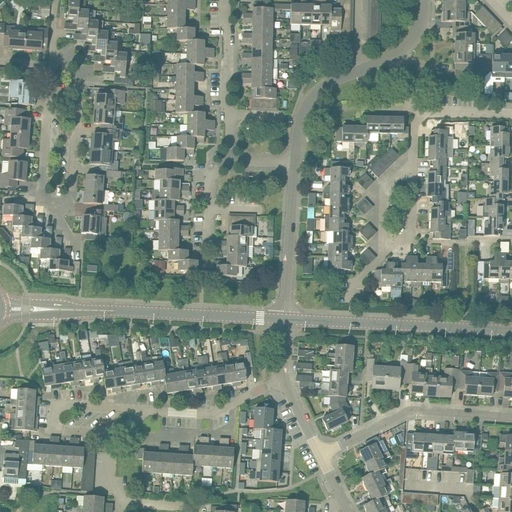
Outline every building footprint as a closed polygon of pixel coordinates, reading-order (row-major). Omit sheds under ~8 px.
[(77,30),(78,10),(85,10),(86,0),(81,0),(80,0),(68,0),(67,19),(73,19),(73,24),(65,23),(64,29),(77,30)] [(300,0),(300,6),(300,25),(310,25),(310,6),(305,6),(305,0),(300,0)] [(316,0),(316,6),(310,6),(310,25),(320,25),(320,0),(316,0)] [(325,0),(320,0),(320,25),(330,26),(331,10),(331,6),(325,6),(325,0)] [(452,0),(453,2),(443,2),(443,6),(445,6),(445,12),(443,11),(443,12),(464,12),(464,0),(452,0)] [(23,2),(19,5),(24,11),(28,7),(23,2)] [(49,11),(50,3),(42,3),(41,17),(49,18),(49,11)] [(194,10),(195,5),(167,5),(167,17),(184,17),(184,10),(194,10)] [(243,19),(272,19),(272,13),(280,13),(280,10),(279,10),(280,5),(265,5),(265,9),(253,9),(253,14),(243,14),(243,19)] [(300,6),(280,5),(279,10),(280,10),(290,10),(290,25),(300,25),(300,6)] [(474,15),(478,19),(486,11),(482,7),(474,15)] [(340,32),(340,26),(340,20),(340,14),(352,14),(352,8),(341,8),(340,10),(331,10),(330,26),(330,31),(338,32),(338,34),(340,34),(340,32)] [(78,10),(77,30),(82,30),(82,35),(74,34),(74,40),(86,41),(86,40),(88,21),(94,21),(95,11),(89,11),(85,10),(78,10)] [(486,11),(478,19),(481,23),(490,15),(486,11)] [(457,22),(457,28),(469,28),(470,22),(464,22),(464,12),(443,12),(443,16),(445,16),(445,22),(457,22)] [(119,13),(119,22),(129,22),(130,14),(119,13)] [(481,23),(485,27),(494,19),(490,15),(481,23)] [(184,25),(184,17),(167,17),(167,30),(177,30),(194,30),(194,25),(184,25)] [(272,29),(272,19),(243,19),(242,24),(252,24),(252,29),(272,29)] [(494,19),(485,27),(489,31),(498,23),(494,19)] [(88,21),(86,40),(92,41),(91,45),(83,45),(83,51),(96,52),(96,51),(97,31),(102,32),(103,22),(98,22),(98,21),(94,21),(88,21)] [(501,26),(498,23),(489,31),(493,35),(501,26)] [(4,27),(3,46),(3,45),(9,45),(9,49),(25,50),(26,33),(14,32),(15,28),(4,27)] [(469,34),(469,28),(457,28),(457,34),(452,34),(452,38),(455,38),(455,44),(452,44),(474,44),(474,34),(469,34)] [(37,34),(26,33),(25,50),(40,51),(41,47),(46,48),(46,50),(47,50),(48,30),(38,29),(37,34)] [(272,39),(272,29),(252,29),(252,34),(242,34),(242,39),(272,39)] [(177,42),(187,42),(204,42),(204,37),(194,37),(194,30),(177,30),(177,42)] [(511,39),(511,37),(505,30),(497,39),(496,39),(504,48),(511,39)] [(97,31),(96,51),(101,52),(101,56),(93,56),(92,62),(105,63),(105,62),(107,42),(113,43),(114,33),(108,33),(108,32),(102,32),(97,31)] [(271,49),(272,39),(242,39),(242,44),(252,44),(252,49),(271,49)] [(117,43),(113,43),(107,42),(105,62),(111,62),(110,67),(102,66),(102,72),(114,73),(115,73),(116,53),(117,53),(117,43)] [(187,42),(187,54),(214,54),(214,49),(204,49),(204,42),(187,42)] [(309,52),(309,47),(309,42),(299,42),(299,47),(299,53),(309,52)] [(479,45),(474,44),(452,44),(452,48),(454,48),(454,54),(452,54),(473,54),(479,55),(479,45)] [(242,54),(242,59),(271,59),(271,49),(252,49),(252,54),(242,54)] [(114,77),(114,83),(126,84),(127,78),(125,78),(127,54),(117,53),(116,53),(115,73),(120,73),(120,78),(114,77)] [(187,54),(186,65),(186,66),(193,66),(203,66),(203,58),(213,59),(214,54),(187,54)] [(479,55),(473,54),(452,54),(452,58),(454,58),(454,64),(455,64),(455,70),(473,71),(473,64),(473,62),(491,63),(491,55),(479,55)] [(491,78),(504,78),(505,55),(504,55),(504,58),(500,58),(500,55),(492,55),(491,78)] [(252,64),(251,69),(271,69),(271,59),(242,59),(242,64),(252,64)] [(193,73),(193,66),(186,66),(186,65),(176,65),(176,77),(203,78),(203,73),(193,73)] [(277,70),(271,69),(251,69),(251,74),(241,74),(241,79),(271,79),(277,80),(277,70)] [(176,89),(193,90),(193,82),(203,83),(203,78),(176,77),(176,89)] [(270,89),(271,79),(241,79),(241,84),(251,84),(251,89),(254,89),(270,89)] [(18,105),(24,105),(34,106),(35,98),(32,98),(32,85),(25,84),(25,81),(11,80),(10,96),(19,97),(18,105)] [(193,97),(193,90),(176,89),(176,101),(203,102),(203,97),(193,97)] [(260,99),(266,100),(272,100),(278,100),(278,97),(275,97),(276,89),(270,89),(254,89),(254,99),(251,99),(251,111),(260,111),(260,99)] [(95,96),(94,110),(114,111),(114,104),(123,105),(124,92),(110,91),(109,97),(95,96)] [(151,100),(150,112),(161,113),(162,101),(157,101),(151,100)] [(202,106),(203,102),(176,101),(175,114),(187,114),(187,113),(192,113),(192,106),(202,106)] [(11,133),(28,135),(29,120),(23,120),(24,111),(29,111),(6,109),(5,117),(8,117),(7,125),(12,126),(11,133)] [(107,131),(120,132),(121,132),(122,119),(113,119),(114,111),(94,110),(93,124),(107,125),(107,130),(107,131)] [(204,113),(192,113),(187,113),(187,114),(187,125),(214,126),(214,121),(204,121),(204,113)] [(366,127),(354,127),(354,151),(354,143),(366,144),(367,117),(366,117),(366,127)] [(379,118),(367,117),(366,144),(367,134),(378,134),(379,118)] [(379,118),(378,134),(390,134),(391,118),(379,118)] [(391,118),(390,134),(397,134),(397,140),(408,140),(408,134),(408,128),(408,127),(403,127),(403,118),(391,118)] [(428,149),(452,150),(452,138),(446,137),(446,131),(446,121),(437,121),(437,131),(431,131),(431,132),(433,132),(433,137),(428,137),(428,149)] [(470,127),(470,122),(461,121),(461,134),(475,135),(475,127),(470,127)] [(214,131),(214,126),(187,125),(187,137),(204,138),(204,131),(214,131)] [(350,151),(354,151),(354,127),(342,127),(342,128),(336,128),(336,142),(342,142),(342,143),(350,143),(350,151)] [(490,146),(508,146),(508,134),(503,134),(503,129),(506,129),(506,128),(490,128),(490,146)] [(119,142),(120,132),(107,131),(107,130),(101,130),(102,130),(101,136),(92,135),(91,150),(111,151),(112,141),(119,142)] [(27,149),(28,135),(11,133),(11,141),(6,141),(5,149),(3,149),(2,157),(25,158),(20,157),(21,148),(27,149)] [(204,138),(187,137),(177,137),(177,149),(194,149),(194,142),(204,143),(204,138)] [(490,146),(490,164),(505,164),(502,164),(503,158),(508,158),(508,146),(490,146)] [(193,154),(194,149),(177,149),(166,149),(166,161),(183,162),(183,154),(193,154)] [(391,149),(387,153),(395,161),(400,157),(391,149)] [(430,167),(446,167),(446,158),(452,158),(452,150),(428,149),(428,161),(433,161),(433,167),(430,167)] [(99,171),(106,171),(117,172),(118,162),(110,161),(111,151),(91,150),(90,165),(99,166),(99,171)] [(387,153),(383,157),(391,166),(395,161),(387,153)] [(374,165),(378,161),(380,160),(378,157),(375,157),(370,163),(373,166),(374,165)] [(391,166),(383,157),(380,160),(378,161),(387,170),(391,166)] [(382,174),(387,170),(378,161),(374,165),(382,174)] [(26,163),(16,163),(9,162),(8,176),(1,175),(0,187),(16,188),(16,181),(25,181),(26,163)] [(493,177),(493,182),(507,182),(508,170),(502,170),(502,164),(505,165),(505,164),(490,164),(489,177),(493,177)] [(374,165),(373,166),(370,170),(378,178),(382,174),(374,165)] [(427,173),(427,185),(441,185),(445,185),(445,180),(446,167),(430,167),(430,168),(433,168),(432,173),(430,173),(427,173)] [(155,181),(174,181),(174,176),(182,176),(183,169),(167,169),(166,171),(155,170),(155,181)] [(330,182),(346,182),(344,181),(344,177),(349,177),(349,169),(330,169),(324,169),(324,177),(330,177),(330,182)] [(374,182),(365,173),(356,182),(365,191),(374,182)] [(84,190),(103,191),(104,177),(85,175),(84,190)] [(189,191),(189,187),(189,184),(181,184),(181,187),(179,187),(179,181),(174,181),(155,181),(160,181),(160,191),(189,191)] [(346,182),(330,182),(330,187),(328,187),(323,192),(323,194),(348,195),(349,187),(344,187),(344,182),(346,182)] [(485,199),(485,200),(504,200),(502,200),(502,194),(507,194),(507,182),(493,182),(493,187),(489,187),(489,199),(485,199)] [(441,190),(441,185),(427,185),(427,197),(432,197),(432,203),(429,203),(449,204),(449,203),(445,203),(445,190),(441,190)] [(103,191),(84,190),(83,204),(102,205),(103,191)] [(189,196),(189,191),(160,191),(159,200),(159,201),(174,201),(179,201),(179,196),(189,196)] [(458,192),(458,201),(467,201),(466,192),(458,192)] [(348,195),(323,194),(323,199),(330,200),(329,207),(348,207),(348,199),(344,199),(344,195),(348,195)] [(372,207),(364,199),(355,208),(363,216),(372,207)] [(174,206),(174,201),(159,201),(159,200),(154,200),(154,211),(184,211),(184,207),(174,206)] [(504,200),(485,200),(485,205),(482,205),(482,218),(488,218),(502,218),(503,206),(497,206),(498,200),(504,200)] [(430,209),(430,221),(444,221),(450,222),(450,210),(449,210),(449,204),(429,203),(436,204),(436,209),(430,209)] [(2,216),(12,217),(32,218),(33,218),(34,205),(23,204),(23,207),(3,205),(2,216)] [(348,207),(329,207),(324,207),(324,214),(325,214),(324,219),(329,219),(345,220),(345,219),(343,219),(343,215),(348,215),(348,207)] [(105,211),(103,211),(91,210),(90,217),(82,216),(81,233),(98,235),(99,222),(104,222),(105,211)] [(183,216),(184,211),(154,211),(154,221),(159,221),(173,221),(173,216),(183,216)] [(248,227),(242,227),(236,227),(237,215),(228,215),(228,227),(231,227),(230,231),(227,231),(227,236),(230,237),(252,237),(256,237),(256,227),(254,227),(248,227)] [(11,227),(21,228),(41,229),(42,229),(43,216),(37,216),(36,224),(32,223),(32,218),(12,217),(11,227)] [(502,230),(502,218),(488,218),(488,223),(484,223),(484,236),(500,236),(497,236),(497,230),(502,230)] [(329,219),(329,232),(349,232),(348,232),(348,225),(343,225),(343,220),(345,220),(329,219)] [(159,221),(159,231),(188,231),(188,227),(178,226),(178,221),(173,221),(159,221)] [(450,233),(450,222),(444,221),(430,221),(430,233),(435,233),(435,239),(432,239),(450,240),(450,233)] [(376,232),(368,223),(359,232),(367,241),(376,232)] [(21,238),(20,243),(30,244),(31,239),(50,240),(51,240),(52,227),(46,227),(45,234),(41,234),(41,229),(21,228),(21,233),(21,238)] [(10,238),(3,229),(0,228),(0,235),(10,248),(10,238)] [(188,236),(188,231),(159,231),(158,241),(178,241),(178,236),(188,236)] [(349,232),(329,232),(326,232),(326,244),(351,245),(351,237),(347,237),(347,233),(349,233),(349,232)] [(217,242),(217,246),(246,247),(252,247),(252,237),(230,237),(227,236),(227,242),(217,242)] [(30,249),(40,250),(40,249),(60,251),(61,238),(55,238),(55,246),(50,245),(50,240),(31,239),(30,244),(30,249)] [(178,246),(178,241),(158,241),(158,251),(168,251),(188,251),(188,247),(178,246)] [(351,245),(326,244),(326,245),(328,245),(328,257),(349,257),(346,257),(346,252),(351,252),(351,245)] [(246,247),(217,246),(217,251),(227,251),(227,257),(246,257),(246,247)] [(40,249),(40,250),(39,260),(49,261),(49,260),(69,262),(70,262),(71,249),(64,249),(64,256),(59,256),(60,251),(40,249)] [(376,257),(368,249),(359,258),(367,266),(376,257)] [(178,261),(197,262),(198,257),(188,257),(188,251),(168,251),(168,261),(178,261)] [(489,279),(499,279),(500,254),(494,254),(494,262),(484,262),(483,275),(489,275),(489,279)] [(505,255),(500,254),(499,279),(499,284),(509,284),(509,280),(509,263),(505,262),(505,255)] [(216,266),(236,267),(246,267),(246,257),(227,257),(227,262),(217,262),(216,266)] [(304,257),(304,266),(312,266),(312,258),(304,257)] [(349,257),(328,257),(327,270),(330,270),(330,276),(345,277),(345,270),(351,270),(351,262),(346,262),(346,258),(349,258),(349,257)] [(411,282),(411,257),(406,257),(405,265),(401,265),(401,282),(411,282)] [(411,257),(411,282),(411,287),(421,288),(421,265),(417,265),(417,257),(411,257)] [(421,265),(421,288),(421,282),(431,282),(431,257),(426,257),(425,265),(421,265)] [(431,257),(431,282),(440,283),(440,287),(447,287),(447,266),(437,265),(437,258),(431,257)] [(68,267),(69,262),(49,260),(49,261),(48,277),(58,277),(58,272),(72,273),(72,275),(78,275),(80,263),(73,262),(73,268),(68,267)] [(165,272),(165,262),(156,261),(155,272),(165,272)] [(197,276),(197,262),(178,261),(178,271),(187,272),(187,276),(197,276)] [(391,288),(391,263),(386,263),(385,270),(375,270),(375,283),(381,283),(381,287),(391,288)] [(391,263),(391,288),(396,288),(395,293),(401,293),(401,288),(401,282),(401,265),(401,271),(397,271),(397,263),(391,263)] [(236,267),(216,266),(216,272),(206,272),(206,276),(236,277),(236,267)] [(477,295),(477,304),(483,304),(486,304),(486,299),(483,299),(483,295),(477,295)] [(444,298),(444,307),(453,307),(453,298),(444,298)] [(150,338),(151,345),(159,344),(158,337),(150,338)] [(327,358),(335,359),(352,360),(353,347),(336,346),(335,354),(327,353),(327,358)] [(96,360),(91,361),(94,381),(99,380),(98,378),(104,377),(102,366),(102,360),(100,349),(95,350),(96,360)] [(408,349),(407,362),(405,383),(406,383),(406,379),(412,380),(411,393),(424,394),(423,396),(424,396),(425,375),(419,375),(419,366),(410,365),(411,356),(412,356),(412,349),(408,349)] [(145,351),(140,352),(145,383),(151,382),(151,385),(156,384),(152,364),(147,365),(145,351)] [(60,353),(61,360),(65,384),(70,383),(70,385),(75,384),(72,364),(66,365),(64,352),(60,353)] [(140,384),(145,383),(140,352),(135,353),(138,366),(133,367),(136,387),(140,387),(140,384)] [(232,386),(236,385),(233,365),(228,366),(226,353),(221,354),(226,384),(232,383),(232,386)] [(252,367),(250,353),(244,354),(246,368),(252,367)] [(226,384),(221,354),(216,354),(219,367),(213,368),(217,388),(221,387),(221,385),(226,384)] [(160,381),(165,380),(163,370),(164,370),(162,360),(161,356),(156,357),(157,363),(152,364),(156,384),(160,383),(160,381)] [(212,389),(217,388),(213,368),(208,369),(207,363),(207,361),(207,356),(202,357),(206,387),(212,386),(212,389)] [(77,363),(72,364),(75,384),(79,383),(79,381),(84,380),(81,362),(80,357),(76,357),(77,363)] [(194,371),(197,391),(201,391),(201,388),(206,387),(202,357),(197,358),(198,364),(193,365),(194,371)] [(238,364),(233,365),(236,385),(241,384),(240,382),(246,381),(242,357),(237,358),(238,364)] [(166,359),(162,360),(164,370),(163,370),(165,380),(167,394),(173,393),(173,395),(177,395),(174,374),(173,369),(168,369),(166,359)] [(182,360),(187,391),(192,390),(193,392),(197,391),(194,371),(189,372),(188,366),(188,365),(187,359),(182,360)] [(352,373),(352,360),(335,359),(334,366),(326,366),(326,371),(330,371),(352,373)] [(371,388),(385,389),(386,368),(373,367),(374,360),(367,359),(366,381),(372,381),(371,388)] [(59,384),(65,384),(61,360),(56,361),(57,366),(52,367),(55,388),(60,387),(59,384)] [(112,391),(116,391),(113,370),(108,371),(105,360),(102,360),(102,366),(104,377),(106,390),(111,389),(112,391)] [(181,391),(187,391),(182,360),(176,361),(177,367),(178,368),(179,374),(174,374),(177,395),(182,394),(181,391)] [(86,362),(81,362),(84,380),(90,379),(90,382),(94,381),(91,361),(86,362)] [(122,363),(126,387),(131,386),(131,388),(136,387),(133,367),(132,367),(131,361),(122,363)] [(405,383),(407,362),(400,361),(399,369),(386,368),(385,389),(399,390),(399,383),(405,383)] [(51,388),(55,388),(52,367),(47,368),(46,362),(41,363),(45,387),(50,386),(51,388)] [(120,387),(126,387),(122,363),(117,364),(118,370),(113,370),(116,391),(121,390),(120,387)] [(425,368),(425,375),(424,396),(437,397),(438,378),(431,377),(432,369),(425,368)] [(444,378),(438,378),(437,397),(450,398),(451,385),(456,385),(457,370),(445,369),(444,378)] [(352,373),(330,371),(329,379),(321,378),(321,383),(329,384),(346,385),(347,373),(352,373)] [(464,395),(478,396),(479,373),(459,371),(458,390),(459,390),(459,387),(464,387),(464,395)] [(479,373),(478,396),(491,397),(492,391),(498,391),(499,374),(479,373)] [(499,373),(499,374),(498,391),(504,392),(504,398),(511,398),(511,380),(511,374),(499,373)] [(346,398),(346,385),(329,384),(328,391),(320,391),(320,396),(330,397),(345,398),(346,398)] [(11,389),(11,399),(37,401),(37,397),(35,397),(35,391),(11,389)] [(345,402),(345,398),(330,397),(330,405),(334,413),(322,419),(328,432),(348,422),(345,417),(351,414),(345,402)] [(37,401),(11,399),(10,405),(5,404),(5,409),(36,411),(37,401)] [(254,420),(272,421),(273,410),(255,408),(254,419),(254,420)] [(9,419),(36,421),(36,411),(5,409),(4,414),(10,414),(9,419)] [(36,421),(9,419),(9,430),(35,431),(36,421)] [(254,420),(253,430),(261,430),(281,432),(281,431),(271,430),(272,421),(254,420)] [(262,441),(280,442),(281,432),(261,430),(260,440),(262,441)] [(454,437),(452,457),(453,457),(457,457),(457,451),(463,452),(464,431),(459,431),(454,430),(453,433),(453,437),(454,437)] [(464,431),(463,452),(468,452),(467,458),(467,459),(475,460),(476,453),(480,453),(481,445),(481,440),(481,436),(474,435),(474,434),(468,434),(468,431),(464,431)] [(404,432),(393,437),(398,447),(401,447),(403,447),(404,432)] [(417,453),(423,453),(424,432),(419,432),(419,435),(406,434),(405,447),(405,458),(417,459),(417,453)] [(432,464),(434,436),(428,435),(428,433),(424,432),(423,453),(428,454),(427,459),(428,459),(428,464),(432,464)] [(437,454),(443,455),(444,434),(439,433),(439,436),(434,436),(432,464),(435,464),(435,460),(437,460),(437,454)] [(454,437),(453,437),(448,436),(448,434),(444,434),(443,455),(448,455),(447,461),(452,461),(453,457),(452,457),(454,437)] [(505,451),(511,451),(511,436),(500,435),(500,443),(506,443),(505,451)] [(42,466),(52,466),(54,437),(50,437),(49,447),(44,446),(42,466)] [(54,437),(52,466),(62,467),(64,448),(58,447),(59,437),(54,437)] [(193,447),(193,456),(191,476),(192,476),(192,466),(202,467),(204,437),(199,437),(199,447),(193,447)] [(209,438),(204,437),(202,467),(212,467),(214,448),(208,448),(209,438)] [(359,452),(365,464),(388,452),(381,456),(378,449),(385,446),(382,441),(379,442),(376,437),(364,443),(367,448),(359,452)] [(69,448),(64,448),(62,467),(72,468),(74,438),(70,438),(69,448)] [(82,468),(83,463),(83,457),(84,452),(84,449),(78,449),(79,439),(74,438),(72,468),(82,468)] [(212,467),(222,468),(224,439),(219,438),(219,448),(214,448),(212,467)] [(224,439),(222,468),(232,469),(234,449),(228,449),(229,439),(224,439)] [(26,479),(29,441),(21,440),(15,440),(15,448),(19,448),(18,456),(4,455),(2,477),(26,479)] [(32,465),(42,466),(44,446),(38,446),(39,442),(29,441),(28,455),(33,455),(32,465)] [(280,452),(280,442),(262,441),(262,450),(259,450),(259,451),(280,452)] [(158,454),(153,454),(151,473),(161,474),(164,444),(159,444),(158,454)] [(169,445),(164,444),(161,474),(171,475),(173,455),(168,455),(169,445)] [(173,455),(171,475),(181,475),(183,446),(179,446),(178,456),(173,455)] [(181,475),(191,476),(193,456),(188,456),(188,446),(183,446),(181,475)] [(142,473),(151,473),(153,454),(148,453),(148,449),(139,449),(138,459),(143,460),(142,473)] [(256,461),(279,462),(280,452),(259,451),(259,460),(256,460),(256,461)] [(511,451),(505,451),(504,461),(499,461),(498,471),(511,472),(511,451)] [(390,457),(388,452),(365,464),(370,475),(361,479),(386,467),(383,460),(390,457)] [(279,462),(256,461),(255,471),(278,472),(279,462)] [(386,467),(361,479),(367,491),(383,483),(380,476),(387,473),(385,468),(386,467)] [(277,483),(278,472),(255,471),(255,481),(277,483)] [(492,486),(511,487),(511,475),(494,474),(493,486),(492,486)] [(203,478),(202,486),(212,487),(212,479),(203,478)] [(390,479),(383,483),(367,491),(373,502),(387,495),(389,494),(385,487),(392,484),(390,479)] [(493,499),(499,499),(499,500),(511,500),(511,487),(492,486),(491,499),(493,499)] [(409,493),(409,504),(412,504),(416,504),(417,494),(409,493)] [(431,495),(424,494),(423,505),(426,505),(430,505),(431,495)] [(76,506),(83,506),(113,508),(113,504),(103,503),(103,498),(81,496),(77,495),(76,506)] [(381,511),(385,510),(382,503),(389,500),(387,495),(373,502),(363,506),(366,511),(381,511)] [(438,495),(431,495),(430,505),(435,506),(437,506),(438,495)] [(511,511),(511,500),(499,500),(499,499),(493,499),(492,507),(498,507),(497,511),(511,511)] [(285,511),(304,511),(304,502),(286,501),(285,511)]
